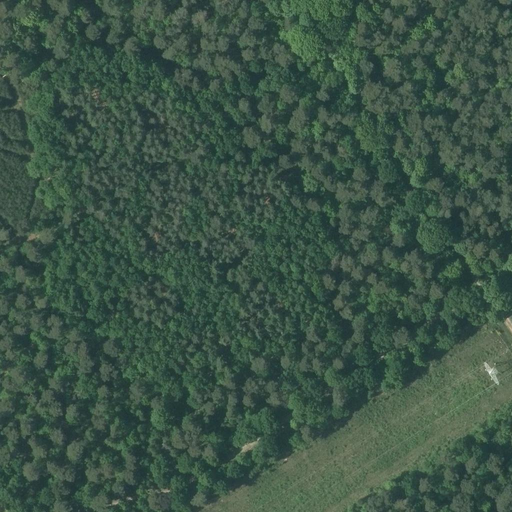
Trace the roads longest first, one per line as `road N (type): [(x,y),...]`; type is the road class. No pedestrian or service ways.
road 1 (track): [(481,285),(187,484),(79,511)]
road 2 (track): [(290,0),(481,285)]
